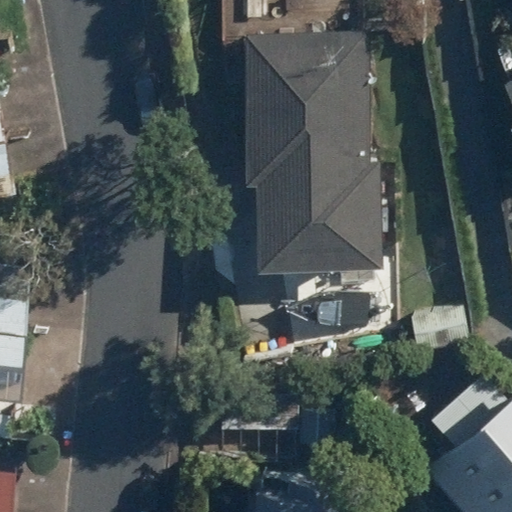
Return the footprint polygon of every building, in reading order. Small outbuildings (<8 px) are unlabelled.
[(261,178),(258,263),(381,267),(385,149),(366,148),(370,34),(246,29),(241,177),(261,178)] [(8,96),(0,96),(0,173),(11,173),(8,96)] [(30,248),(0,246),(0,393),(22,395),(30,248)] [(487,361),(432,413),(451,433),(416,465),(459,511),(475,511),(490,499),(501,511),(511,511),(511,376),(506,382),(487,361)] [(10,511),(10,463),(0,462),(0,511),(10,511)] [(329,511),(331,470),(251,466),(248,511),(329,511)]
